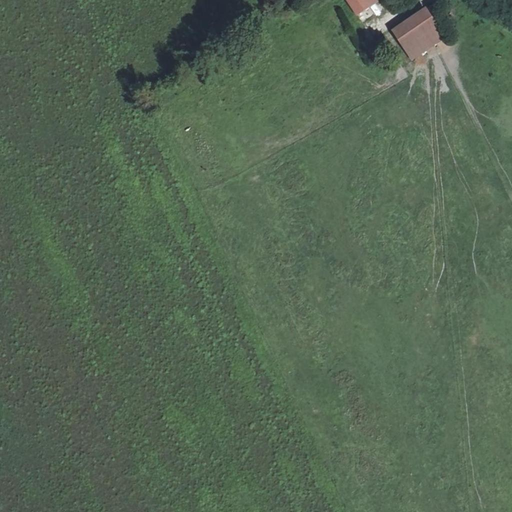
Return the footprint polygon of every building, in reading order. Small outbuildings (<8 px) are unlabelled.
[(344,0),(353,14),(367,7),(362,0),(344,0)] [(359,13),(362,20),(376,14),(373,6),(359,13)] [(443,37),(426,9),(393,30),(411,61),(443,38),(443,37)] [(377,42),(385,54),(393,49),(385,37),(377,42)] [(385,54),(377,42),(368,49),(376,60),(385,54)]
